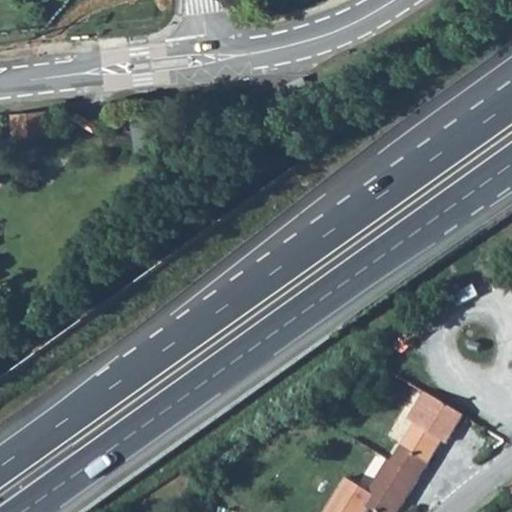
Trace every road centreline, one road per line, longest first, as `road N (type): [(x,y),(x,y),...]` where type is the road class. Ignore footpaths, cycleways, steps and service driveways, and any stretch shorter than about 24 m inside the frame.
road 1 (trunk): [(511,107),(0,472)]
road 2 (trunk): [(32,511),(511,168)]
road 3 (tertiary): [(209,59),(0,81)]
road 4 (tertiary): [(395,0),(336,30),(209,59)]
